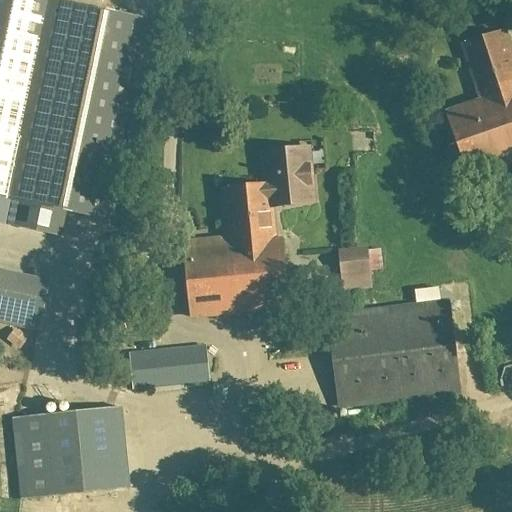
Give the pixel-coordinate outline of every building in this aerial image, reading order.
[(163,22),(50,0),(0,0),(0,200),(123,225),(163,22)] [(511,170),(511,43),(471,58),(491,114),(459,126),(479,182),(511,170)] [(196,320),(296,314),(291,234),(279,235),(278,215),(331,212),(327,143),(267,147),(269,183),(228,185),(232,244),(191,246),(196,320)] [(0,278),(0,325),(42,334),(52,288),(0,278)] [(455,294),(331,310),(344,410),(468,393),(455,294)] [(100,358),(103,393),(212,384),(209,350),(100,358)] [(134,412),(23,426),(34,509),(145,494),(134,412)]
